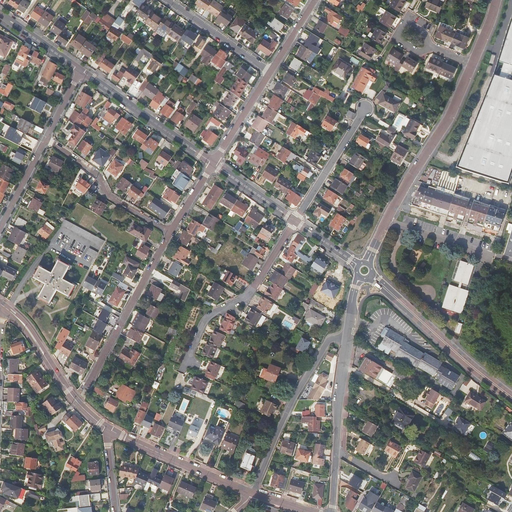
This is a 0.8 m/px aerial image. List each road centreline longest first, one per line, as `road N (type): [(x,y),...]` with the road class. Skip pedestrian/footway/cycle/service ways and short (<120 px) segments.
road 1 (residential): [(472,63),(366,266)]
road 2 (residential): [(252,492),(294,395),(327,342),(348,336)]
road 3 (residential): [(369,274),(511,397)]
road 4 (residential): [(189,361),(203,323),(248,295),(295,220)]
road 5 (residential): [(83,390),(170,232)]
road 6 (residential): [(348,336),(331,511)]
road 7 (unclassified): [(252,492),(103,426)]
road 8 (residential): [(80,69),(213,163)]
road 9 (unclassified): [(103,426),(1,305)]
road 10 (residential): [(46,139),(98,175),(115,200),(170,232)]
road 11 (residential): [(295,220),(364,108)]
road 12 (residential): [(270,72),(161,0)]
